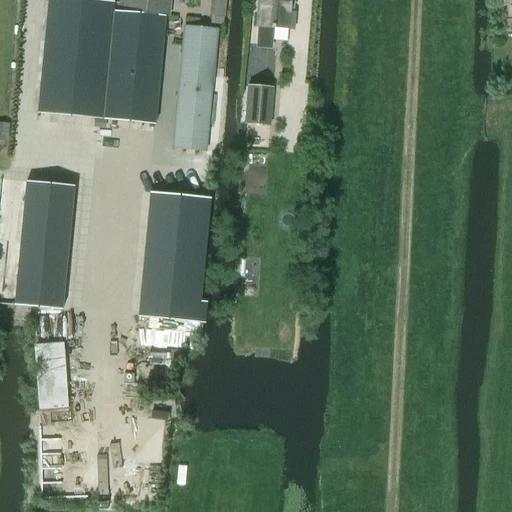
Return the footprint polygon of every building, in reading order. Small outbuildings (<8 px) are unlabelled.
[(115,4),(70,0),(49,0),(38,114),(103,120),(110,53),(116,54),(117,47),(121,0),(120,18),(113,18),(115,4)] [(121,0),(117,47),(116,54),(117,54),(110,120),(154,125),(166,3),(169,3),(169,0),(121,0)] [(258,0),(256,28),(257,28),(256,48),(270,50),(272,30),(292,31),(293,14),(289,13),(290,0),(258,0)] [(218,31),(185,27),(173,149),(206,152),(218,31)] [(270,126),(273,87),(247,85),(244,124),(270,126)] [(26,182),(14,306),(29,307),(62,310),(74,186),(26,182)] [(151,194),(140,315),(197,321),(209,199),(168,196),(151,194)]
